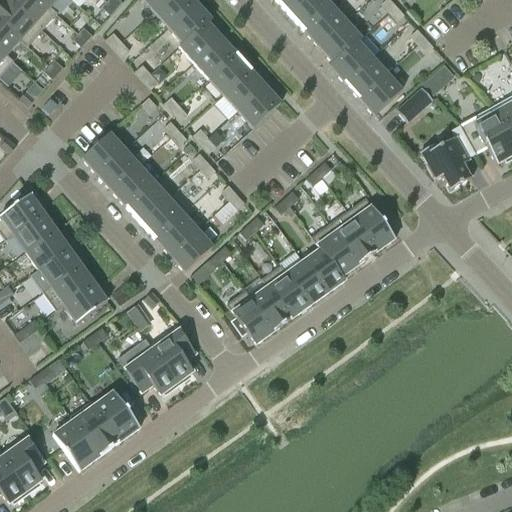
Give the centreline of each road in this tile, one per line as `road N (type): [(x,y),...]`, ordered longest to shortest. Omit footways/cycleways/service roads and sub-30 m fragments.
road 1 (residential): [(231,375),(186,316),(0,119)]
road 2 (residential): [(444,225),(238,0)]
road 3 (residential): [(444,225),(231,375)]
road 4 (residential): [(231,375),(43,511)]
